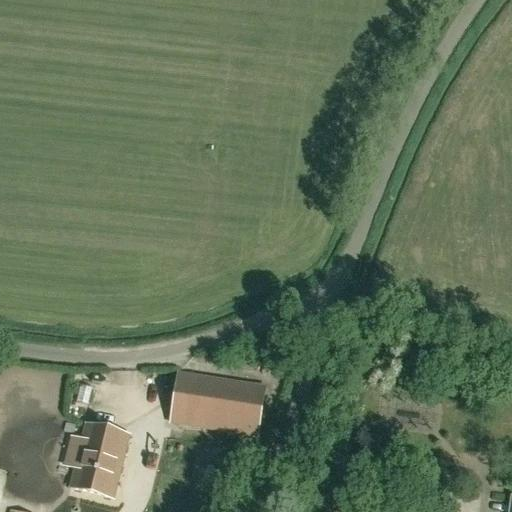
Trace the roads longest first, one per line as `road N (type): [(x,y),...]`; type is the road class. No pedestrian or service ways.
road 1 (unclassified): [(339,290),(170,354),(115,360),(0,349)]
road 2 (unclassified): [(339,290),(410,108),(475,0)]
road 3 (unclassified): [(249,511),(339,290)]
road 4 (track): [(123,359),(147,426),(140,495),(129,511)]
